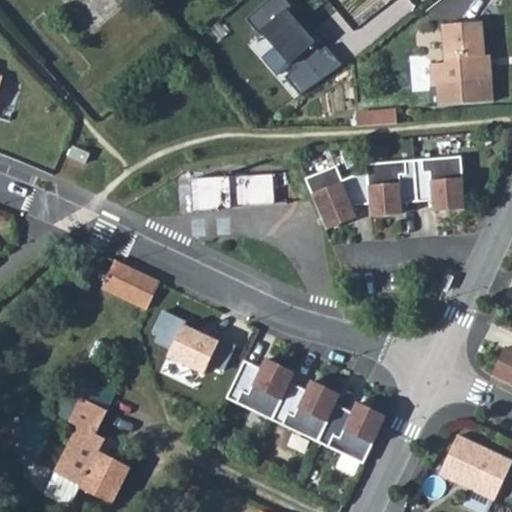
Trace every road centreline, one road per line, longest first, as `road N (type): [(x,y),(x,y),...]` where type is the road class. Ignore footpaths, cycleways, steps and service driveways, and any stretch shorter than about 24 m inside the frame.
road 1 (residential): [(0,190),(380,348),(430,378)]
road 2 (residential): [(511,190),(430,378)]
road 3 (residential): [(430,378),(368,511)]
